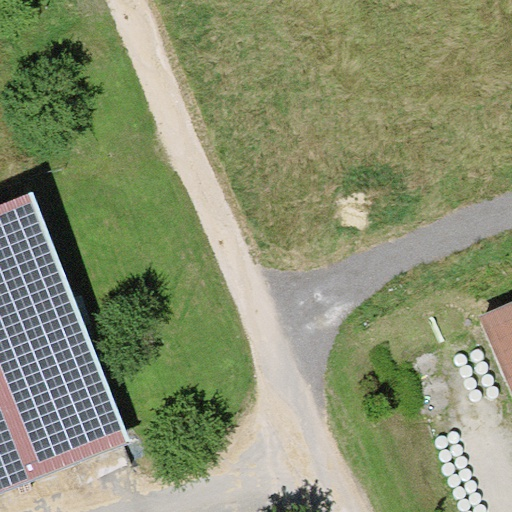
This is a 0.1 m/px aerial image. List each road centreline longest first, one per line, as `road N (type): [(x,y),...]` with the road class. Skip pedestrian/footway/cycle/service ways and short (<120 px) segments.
road 1 (track): [(250,309),(119,0)]
road 2 (residential): [(337,511),(250,309)]
